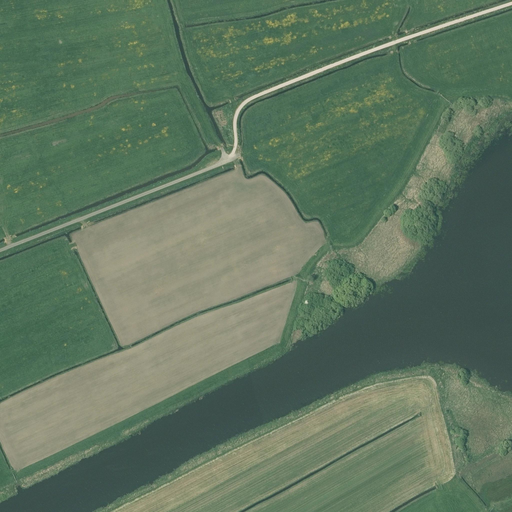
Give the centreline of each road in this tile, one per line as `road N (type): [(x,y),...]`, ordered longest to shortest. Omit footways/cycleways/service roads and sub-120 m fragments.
road 1 (track): [(231,157),(235,114),(249,99),(511,3)]
road 2 (unclassified): [(0,250),(231,157)]
